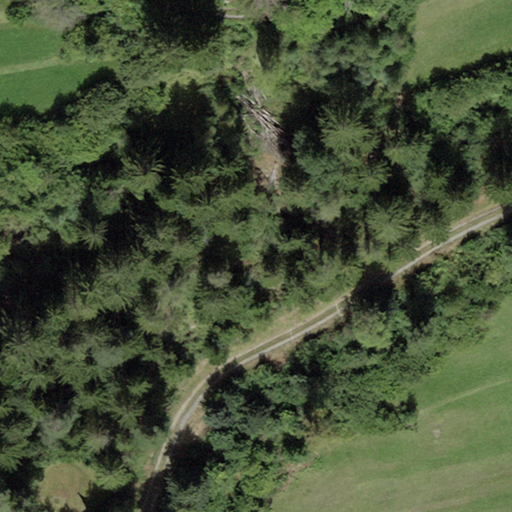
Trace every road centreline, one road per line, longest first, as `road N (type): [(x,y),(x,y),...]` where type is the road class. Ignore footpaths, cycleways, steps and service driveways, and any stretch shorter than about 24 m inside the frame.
road 1 (track): [(511,206),(228,368),(192,398),(146,511)]
road 2 (track): [(289,0),(233,12),(170,0)]
